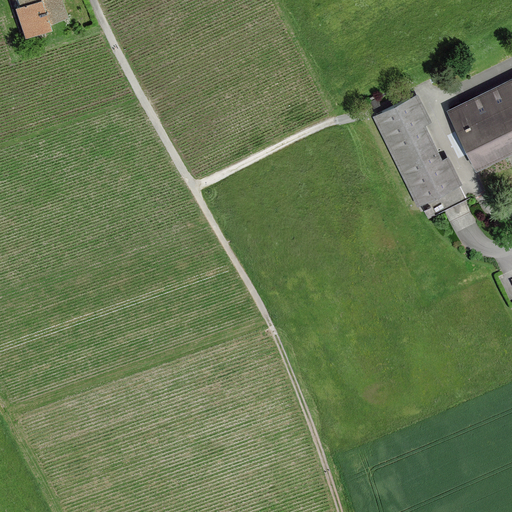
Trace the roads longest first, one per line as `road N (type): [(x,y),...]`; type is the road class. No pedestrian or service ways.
road 1 (track): [(94,0),(266,314),(342,511)]
road 2 (track): [(7,414),(269,322)]
road 3 (track): [(194,188),(338,120)]
road 4 (track): [(57,511),(0,402)]
